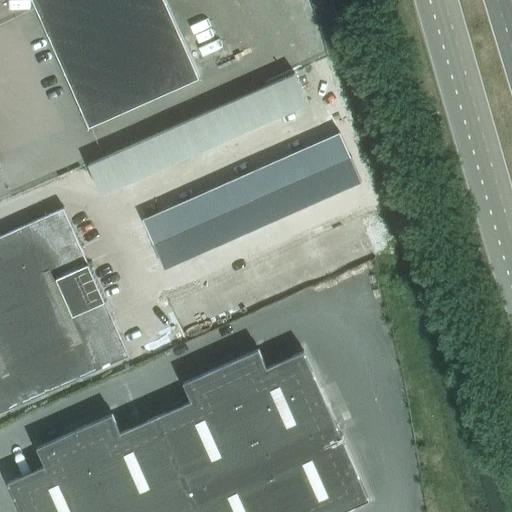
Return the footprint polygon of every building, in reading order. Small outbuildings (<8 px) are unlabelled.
[(32,0),(89,126),(199,77),(164,0),(32,0)] [(294,73),(275,81),(288,111),(308,102),(294,73)] [(270,119),(288,111),(275,81),(257,89),(270,119)] [(251,127),(270,119),(257,89),(238,98),(251,127)] [(232,136),(251,127),(238,98),(219,106),(232,136)] [(214,144),(232,136),(219,106),(201,114),(214,144)] [(195,152),(214,144),(201,114),(182,122),(195,152)] [(177,160),(195,152),(182,122),(163,131),(177,160)] [(158,169),(177,160),(163,131),(145,139),(158,169)] [(339,132),(323,139),(333,161),(334,164),(340,161),(350,157),(346,148),(339,132)] [(139,177),(158,169),(145,139),(126,147),(139,177)] [(317,142),(307,146),(317,171),(334,164),(333,161),(323,139),(317,142)] [(298,150),(290,154),(301,178),(317,171),(307,146),(298,150)] [(121,185),(139,177),(126,147),(107,155),(121,185)] [(290,154),(274,161),(285,186),(301,178),(290,154)] [(101,194),(121,185),(107,155),(88,164),(101,194)] [(340,161),(334,164),(341,180),(345,189),(361,181),(350,157),(340,161)] [(274,161),(257,168),(268,193),(285,186),(274,161)] [(334,164),(317,171),(328,196),(345,189),(341,180),(334,164)] [(257,168),(241,175),(252,200),(268,193),(257,168)] [(317,171),(301,178),(312,203),(328,196),(317,171)] [(241,175),(225,183),(235,207),(252,200),(241,175)] [(301,178),(285,186),(295,210),(312,203),(301,178)] [(225,183),(208,190),(219,215),(235,207),(225,183)] [(285,186),(268,193),(279,218),(295,210),(285,186)] [(208,190),(192,197),(203,222),(219,215),(208,190)] [(268,193),(252,200),(263,225),(279,218),(268,193)] [(192,197),(176,204),(186,229),(203,222),(192,197)] [(252,200),(235,207),(246,232),(263,225),(252,200)] [(176,204),(159,212),(170,236),(186,229),(176,204)] [(0,235),(0,411),(129,355),(112,318),(63,207),(0,235)] [(235,207),(219,215),(230,239),(246,232),(235,207)] [(159,212),(143,219),(154,244),(170,236),(159,212)] [(219,215),(203,222),(214,247),(230,239),(219,215)] [(136,222),(120,229),(131,253),(146,246),(136,222)] [(203,222),(186,229),(197,254),(214,247),(203,222)] [(186,229),(170,236),(181,261),(197,254),(186,229)] [(170,236),(154,244),(164,268),(181,261),(170,236)] [(146,246),(131,253),(142,277),(157,271),(146,246)] [(22,511),(339,511),(369,499),(304,351),(266,367),(259,349),(184,382),(192,400),(121,432),(113,413),(38,446),(46,465),(9,481),(22,511)]
